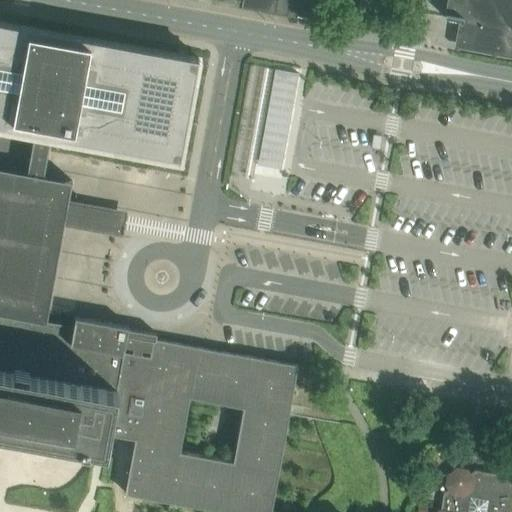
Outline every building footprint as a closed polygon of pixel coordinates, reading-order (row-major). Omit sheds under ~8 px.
[(511,0),(271,0),(269,9),(318,18),(321,0),(447,0),(445,17),(459,19),(460,22),(458,35),(484,39),(487,23),(511,27),(511,0)] [(0,428),(107,448),(109,433),(135,437),(125,492),(233,511),(270,511),(298,364),(154,338),(155,334),(156,335),(156,333),(129,328),(128,328),(128,326),(75,316),(73,325),(46,320),(64,222),(66,222),(68,222),(70,221),(72,220),(73,219),(74,217),(75,216),(76,214),(76,212),(76,210),(75,208),(74,207),(73,205),(71,204),(70,203),(68,203),(72,180),(43,175),(51,135),(180,159),(198,58),(186,55),(177,54),(0,21),(0,125),(34,132),(27,172),(0,167),(0,428)] [(277,69),(259,165),(283,170),(300,74),(277,69)] [(511,511),(511,475),(475,469),(469,473),(466,470),(456,468),(448,474),(446,484),(449,488),(443,492),(440,509),(435,511),(511,511)] [(418,503),(417,511),(427,511),(428,505),(418,503)]
